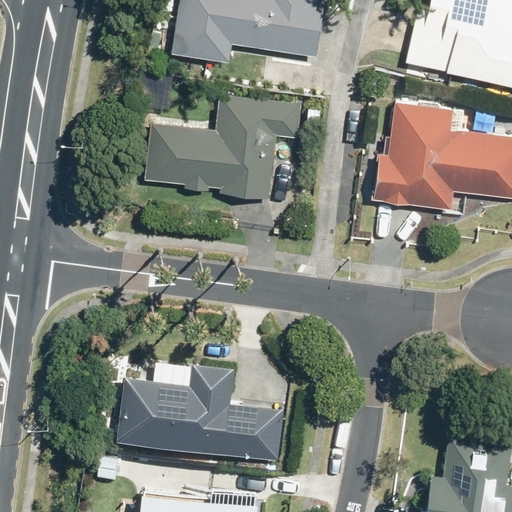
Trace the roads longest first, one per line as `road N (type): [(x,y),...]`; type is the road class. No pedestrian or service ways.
road 1 (residential): [(385,304),(17,259)]
road 2 (tertiary): [(58,0),(17,259)]
road 3 (residential): [(351,511),(385,304)]
road 4 (tertiary): [(17,259),(0,403)]
road 5 (residential): [(511,319),(385,304)]
